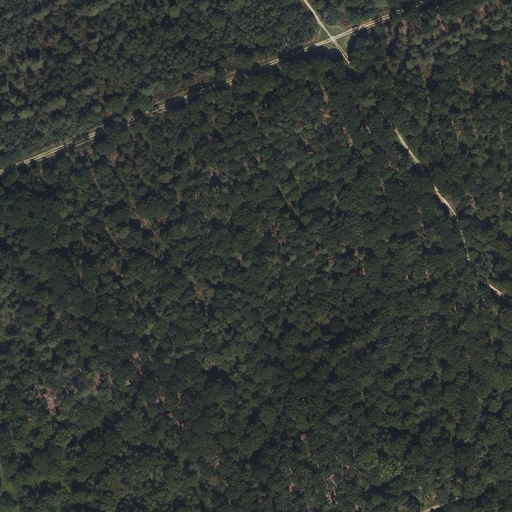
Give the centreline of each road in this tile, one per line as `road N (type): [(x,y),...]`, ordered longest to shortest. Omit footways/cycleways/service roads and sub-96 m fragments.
road 1 (track): [(0,172),(429,0)]
road 2 (track): [(305,0),(458,224),(469,265),(511,302)]
